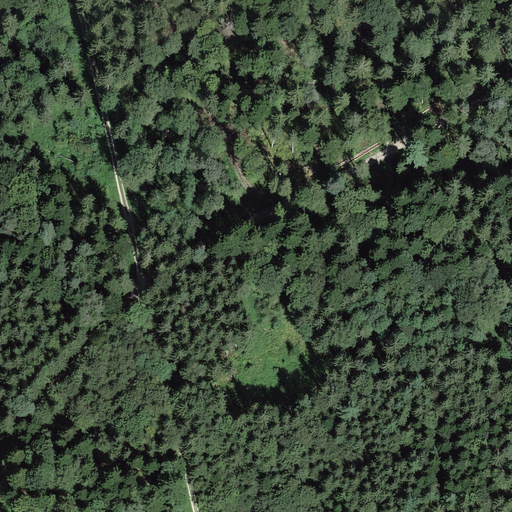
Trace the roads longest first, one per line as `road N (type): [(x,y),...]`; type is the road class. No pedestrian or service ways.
road 1 (track): [(0,471),(44,391),(143,280),(511,80)]
road 2 (track): [(76,0),(195,511)]
